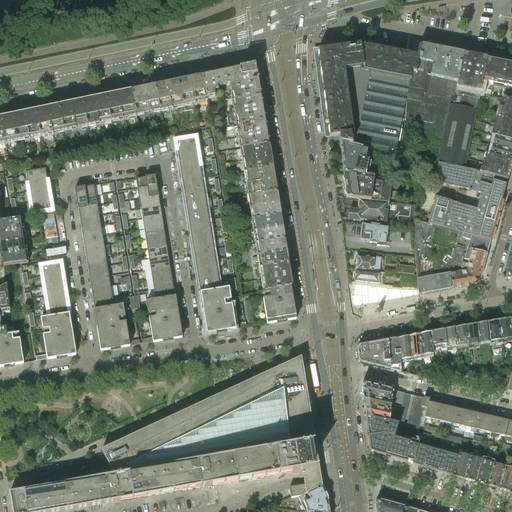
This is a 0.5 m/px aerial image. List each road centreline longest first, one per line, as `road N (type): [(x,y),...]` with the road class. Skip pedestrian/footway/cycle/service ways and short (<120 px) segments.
road 1 (residential): [(91,370),(62,192),(74,174),(153,163),(168,176),(197,353)]
road 2 (tertiary): [(339,329),(302,86),(302,26)]
road 3 (tertiary): [(267,37),(315,333)]
road 4 (secondary): [(267,8),(226,25),(0,71)]
road 5 (residential): [(0,105),(188,66),(198,51)]
road 6 (secondary): [(0,91),(198,51)]
road 7 (residential): [(511,408),(334,371)]
road 8 (residential): [(343,13),(464,41),(477,0)]
road 9 (residential): [(347,478),(372,477),(492,511)]
road 10 (residential): [(339,329),(485,305)]
